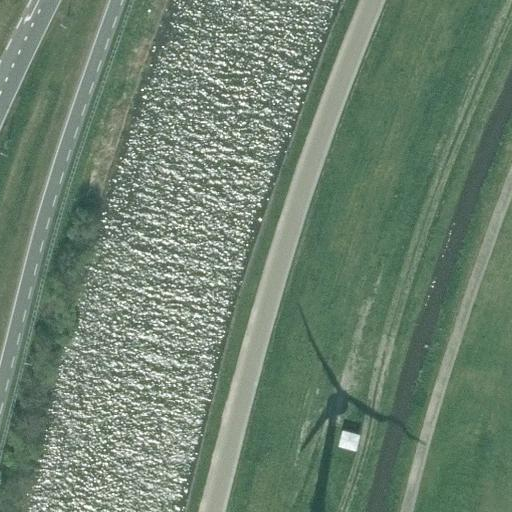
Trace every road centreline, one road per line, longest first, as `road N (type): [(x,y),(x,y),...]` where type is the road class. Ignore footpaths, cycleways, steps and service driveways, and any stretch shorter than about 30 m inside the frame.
road 1 (unclassified): [(222,511),(303,196),(378,0)]
road 2 (primary): [(0,388),(46,204),(116,0)]
